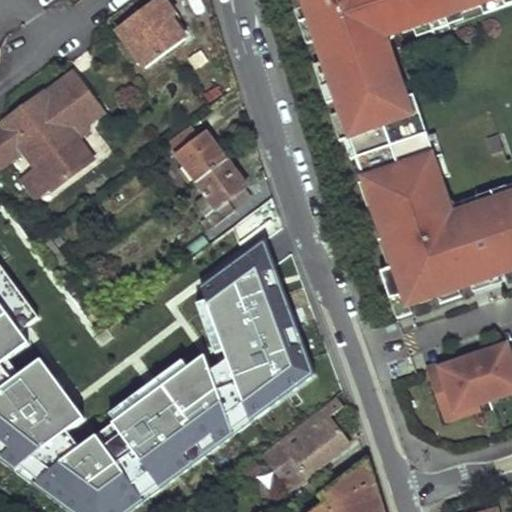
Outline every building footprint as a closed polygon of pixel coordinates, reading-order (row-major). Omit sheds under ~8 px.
[(165,0),(160,0),(119,30),(148,68),(192,36),(165,0)] [(511,0),(296,0),(300,10),(300,13),(310,9),(314,21),(311,22),(317,42),(325,63),(337,102),(341,113),(346,128),(349,126),(353,139),(361,136),(413,118),(408,104),(411,103),(410,100),(406,87),(398,90),(387,59),(394,46),(381,40),(386,30),(400,25),(403,33),(407,35),(418,31),(450,21),(485,9),(507,2),(509,9),(511,8),(511,0)] [(507,2),(485,9),(487,16),(509,9),(507,2)] [(300,10),(299,10),(310,44),(317,42),(311,22),(314,21),(310,9),(300,13),(300,10)] [(450,21),(418,31),(422,43),(454,32),(450,21)] [(400,25),(386,30),(381,40),(394,46),(403,33),(400,25)] [(406,87),(394,46),(387,59),(398,90),(406,87)] [(337,102),(325,63),(317,66),(330,104),(337,102)] [(4,126),(0,129),(0,167),(2,167),(23,152),(37,170),(50,188),(52,190),(93,159),(80,142),(75,135),(93,122),(104,113),(74,73),(45,95),(43,94),(3,124),(4,126)] [(417,98),(410,100),(411,103),(408,104),(413,118),(422,115),(417,98)] [(341,113),(331,116),(340,143),(347,141),(353,139),(349,126),(346,128),(341,113)] [(413,118),(361,136),(367,154),(359,156),(368,182),(370,181),(380,209),(385,226),(400,267),(391,270),(383,273),(393,301),(404,296),(408,308),(412,307),(440,297),(461,290),(473,286),(468,270),(480,267),(485,284),(507,276),(505,269),(511,266),(511,196),(459,214),(455,223),(450,221),(448,215),(453,206),(450,195),(444,179),(430,137),(422,115),(413,118)] [(93,122),(75,135),(80,142),(92,134),(93,122)] [(486,130),(492,146),(503,142),(497,126),(486,130)] [(190,128),(169,144),(198,183),(229,160),(209,132),(199,138),(190,128)] [(452,177),(438,134),(430,137),(444,179),(452,177)] [(353,139),(347,141),(353,158),(359,156),(367,154),(361,136),(353,139)] [(229,160),(198,183),(217,208),(206,216),(215,228),(237,213),(229,202),(249,187),(229,160)] [(50,188),(37,170),(23,181),(36,198),(50,188)] [(368,182),(362,184),(371,211),(380,209),(370,181),(368,182)] [(229,202),(237,213),(256,196),(249,187),(229,202)] [(391,270),(400,267),(385,226),(377,229),(391,270)] [(313,374),(264,247),(207,290),(255,417),(313,374)] [(473,286),(475,294),(509,282),(507,276),(485,284),(480,267),(468,270),(473,286)] [(440,297),(442,305),(464,297),(461,290),(440,297)] [(393,301),(399,319),(414,314),(412,307),(408,308),(404,296),(393,301)] [(0,362),(28,339),(0,305),(0,362)] [(430,376),(441,410),(474,399),(475,404),(479,403),(506,394),(504,388),(511,385),(511,351),(507,353),(505,347),(488,352),(490,356),(463,365),(462,361),(444,367),(445,371),(430,376)] [(487,348),(427,369),(430,376),(445,371),(444,367),(462,361),(463,365),(490,356),(488,352),(487,348)] [(85,417),(42,362),(0,392),(0,453),(17,466),(85,417)] [(249,424),(207,362),(119,420),(162,483),(249,424)] [(339,399),(280,445),(305,478),(350,443),(331,418),(344,407),(339,399)] [(441,410),(447,426),(483,414),(479,403),(475,404),(474,399),(441,410)] [(124,511),(147,496),(100,438),(36,483),(75,511),(124,511)] [(280,445),(264,458),(289,491),(305,478),(280,445)] [(367,460),(316,499),(322,506),(314,511),(383,511),(383,510),(367,460)]
